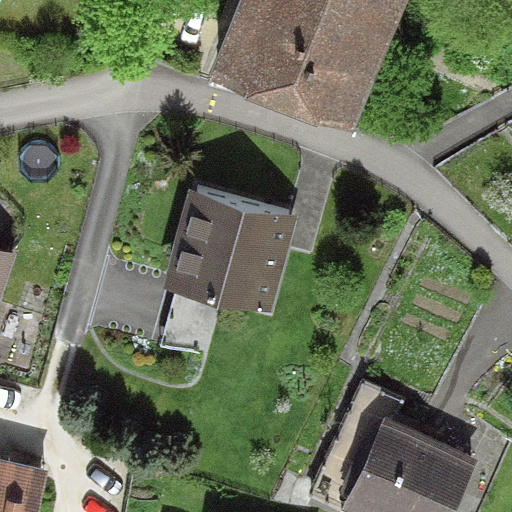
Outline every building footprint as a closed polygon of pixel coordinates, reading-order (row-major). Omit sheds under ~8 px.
[(393,0),(243,0),(218,60),(347,113),(393,0)] [(288,202),(196,179),(172,273),(265,296),(288,202)] [(0,312),(20,245),(0,238),(0,312)] [(386,412),(346,499),(374,511),(449,511),(476,453),(386,412)] [(43,511),(57,459),(0,444),(0,511),(43,511)]
